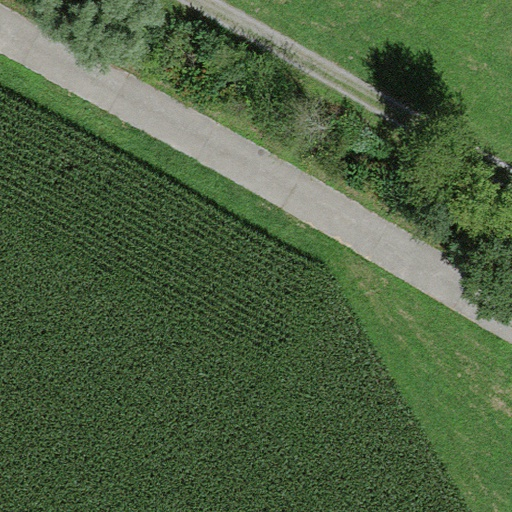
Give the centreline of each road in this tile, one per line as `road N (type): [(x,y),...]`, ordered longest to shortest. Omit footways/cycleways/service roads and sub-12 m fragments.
road 1 (track): [(0,49),(183,140),(511,327)]
road 2 (track): [(171,0),(400,121),(511,191)]
